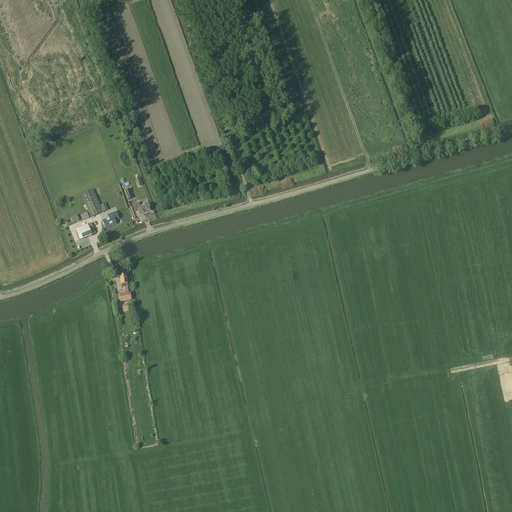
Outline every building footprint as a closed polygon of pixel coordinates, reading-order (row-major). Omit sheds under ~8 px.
[(81,196),(91,218),(103,212),(94,190),(81,196)] [(124,191),(127,200),(133,199),(130,190),(124,191)] [(149,204),(140,207),(139,203),(133,205),(135,212),(138,211),(140,215),(151,211),(149,204)] [(102,221),(106,229),(116,225),(115,221),(119,219),(116,212),(110,215),(111,218),(102,221)] [(87,213),(79,215),(82,221),(89,218),(87,213)] [(76,215),(69,218),(71,224),(78,221),(76,215)] [(88,227),(87,225),(75,230),(80,241),(92,236),(92,235),(96,233),(92,225),(88,227)] [(119,295),(120,303),(131,301),(130,293),(119,295)]
